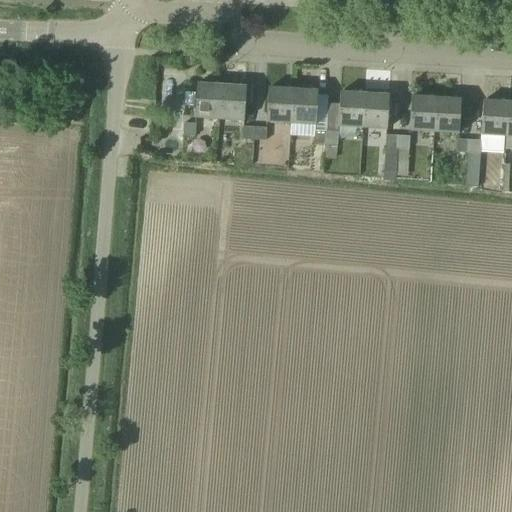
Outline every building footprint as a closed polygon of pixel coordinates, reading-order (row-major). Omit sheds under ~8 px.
[(218,120),(221,86),(196,84),(194,118),(218,120)] [(218,120),(243,121),(244,107),(245,87),(221,86),(218,120)] [(290,124),(292,90),(267,89),(266,108),(266,123),(290,124)] [(290,124),(315,126),(316,111),(317,91),(292,90),(290,124)] [(362,128),(364,94),(339,93),(338,113),(337,127),(362,128)] [(362,128),(387,130),(387,116),(388,96),(364,94),(362,128)] [(435,98),(411,97),(410,117),(409,131),(433,133),(435,98)] [(433,133),(458,134),(459,120),(460,100),(435,98),(433,133)] [(505,137),(507,103),(482,101),(481,121),(480,135),(482,136),(481,141),(481,147),(503,149),(504,137),(505,137)] [(194,137),(195,124),(183,124),(182,136),(194,137)] [(241,139),(253,140),(254,127),(242,127),(241,139)] [(254,127),(253,140),(265,141),(266,128),(254,127)] [(324,145),(324,131),(314,131),(313,144),(324,145)] [(323,159),(335,159),(337,132),(324,131),(324,145),(323,159)] [(398,136),(385,136),(383,173),(395,174),(396,161),(398,136)] [(396,161),(407,162),(409,137),(398,136),(396,161)] [(469,140),(457,139),(456,153),(468,153),(469,140)] [(468,153),(465,187),(477,188),(480,147),(481,147),(481,141),(469,140),(468,153)]
